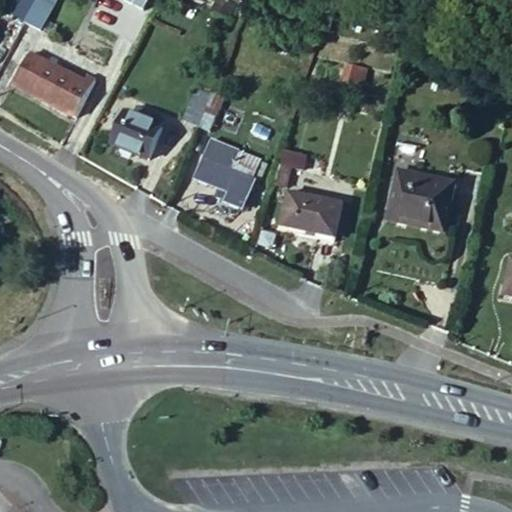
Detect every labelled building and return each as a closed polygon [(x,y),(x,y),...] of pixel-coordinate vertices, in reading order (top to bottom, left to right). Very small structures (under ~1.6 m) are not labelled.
[(17,0),(7,19),(24,29),(42,39),(63,0),(17,0)] [(14,92),(75,125),(92,92),(31,59),(14,92)] [(186,122),(200,131),(214,95),(200,88),(186,122)] [(114,149),(154,164),(167,133),(127,117),(114,149)] [(232,208),(245,216),(255,186),(210,163),(203,182),(235,198),(232,208)] [(392,222),(443,233),(453,187),(402,175),(392,222)] [(284,233),(338,243),(345,209),(292,198),(284,233)]
